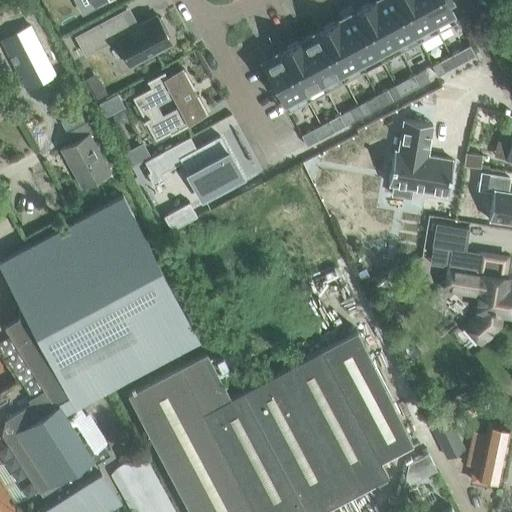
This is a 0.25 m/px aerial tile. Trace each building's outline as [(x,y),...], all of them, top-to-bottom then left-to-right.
[(417,41),(395,0),(376,0),(375,1),(374,0),(373,0),(372,1),(399,51),(417,41)] [(436,31),(419,0),(395,0),(417,41),(436,31)] [(419,0),(436,31),(456,21),(447,3),(451,1),(450,0),(419,0)] [(372,1),(353,11),(380,61),(399,51),(372,1)] [(157,19),(155,15),(130,29),(120,11),(75,35),(85,54),(115,38),(129,65),(170,43),(164,33),(168,31),(160,17),(157,19)] [(337,19),(335,20),(362,71),(380,61),(353,11),(351,12),(352,13),(338,21),(337,19)] [(362,71),(335,20),(316,30),(344,81),(362,71)] [(24,84),(53,69),(30,25),(1,40),(24,84)] [(298,40),(325,91),(344,81),(316,30),(314,31),(315,33),(301,40),(300,39),(298,40)] [(279,50),(306,101),(325,91),(298,40),(279,50)] [(465,60),(475,55),(469,45),(459,50),(465,60)] [(261,62),(288,111),(306,101),(279,50),(277,51),(278,53),(261,62)] [(450,55),(456,65),(465,60),(459,50),(450,55)] [(456,65),(450,55),(440,60),(446,70),(456,65)] [(437,76),(446,70),(440,60),(431,65),(437,76)] [(168,131),(170,134),(187,124),(186,122),(206,111),(197,94),(196,94),(192,87),(193,86),(184,69),(167,78),(164,71),(146,80),(150,87),(132,97),(143,118),(141,119),(142,121),(144,120),(154,139),(168,131)] [(423,70),(412,75),(418,86),(429,80),(423,70)] [(412,75),(394,85),(399,96),(418,86),(412,75)] [(106,94),(101,85),(91,90),(96,99),(106,94)] [(399,96),(394,85),(376,95),(381,105),(399,96)] [(437,88),(425,94),(409,102),(434,106),(436,96),(437,88)] [(376,95),(365,100),(371,111),(381,105),(376,95)] [(362,115),(371,111),(365,100),(356,105),(362,115)] [(356,105),(347,110),(353,120),(362,115),(356,105)] [(344,125),(353,120),(347,110),(338,115),(344,125)] [(338,115),(328,120),(334,131),(344,125),(338,115)] [(394,149),(388,183),(393,184),(392,193),(409,196),(411,187),(446,193),(452,159),(427,154),(432,123),(403,118),(398,149),(394,149)] [(71,142),(60,148),(82,186),(109,171),(94,145),(88,134),(94,131),(87,119),(86,120),(81,123),(65,132),(71,142)] [(326,135),(334,131),(328,120),(320,124),(326,135)] [(312,129),(318,139),(326,135),(320,124),(312,129)] [(312,129),(300,135),(306,145),(318,139),(312,129)] [(241,177),(219,135),(195,147),(189,136),(143,160),(149,171),(146,172),(153,184),(164,178),(161,172),(181,162),(201,199),(241,177)] [(142,142),(124,152),(131,165),(149,155),(142,142)] [(465,152),(463,165),(480,167),(482,154),(465,152)] [(478,188),(492,190),(488,218),(511,222),(511,191),(506,191),(508,177),(481,172),(478,188)] [(99,461),(101,464),(116,455),(84,400),(117,382),(128,377),(199,339),(122,194),(0,258),(0,264),(18,302),(17,316),(4,324),(0,326),(0,325),(0,354),(15,381),(0,390),(0,463),(4,461),(25,496),(34,490),(37,488),(38,488),(44,496),(99,461)] [(429,200),(427,212),(447,216),(449,204),(429,200)] [(170,229),(196,216),(188,201),(162,215),(170,229)] [(435,222),(431,246),(432,246),(450,249),(447,266),(443,289),(478,295),(475,310),(478,311),(477,314),(464,325),(480,343),(499,326),(501,314),(510,316),(511,305),(511,289),(506,288),(508,277),(503,276),(506,256),(465,249),(468,228),(435,222)] [(357,329),(320,348),(230,396),(206,350),(126,392),(188,511),(314,511),(387,474),(380,461),(417,442),(357,329)] [(432,427),(447,456),(463,448),(449,420),(432,427)] [(474,431),(467,463),(474,465),(471,479),(484,482),(486,477),(497,479),(508,429),(488,424),(486,434),(474,431)] [(423,455),(408,463),(403,486),(436,470),(428,453),(423,455)] [(113,468),(111,474),(131,511),(175,511),(144,454),(138,454),(131,455),(124,459),(118,463),(113,468)] [(99,461),(44,496),(45,498),(39,502),(45,511),(104,511),(121,502),(98,465),(101,464),(99,461)] [(425,503),(416,485),(408,489),(417,507),(425,503)]
